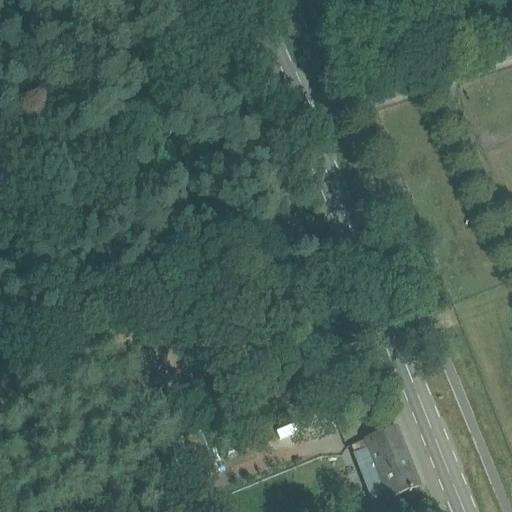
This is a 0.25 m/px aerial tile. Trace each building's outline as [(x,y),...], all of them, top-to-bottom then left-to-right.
[(242,422),(253,451),(269,445),(258,416),(242,422)] [(273,435),(277,445),(293,439),(288,429),(273,435)] [(395,431),(377,438),(364,443),(387,501),(418,489),(395,431)] [(201,435),(185,441),(201,481),(216,475),(201,435)] [(345,449),(357,481),(374,475),(363,442),(345,449)]
